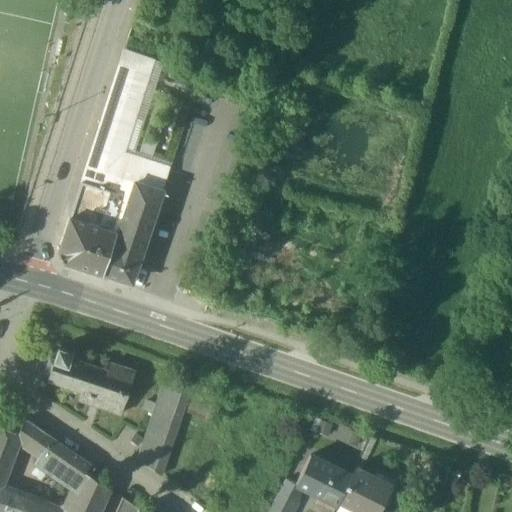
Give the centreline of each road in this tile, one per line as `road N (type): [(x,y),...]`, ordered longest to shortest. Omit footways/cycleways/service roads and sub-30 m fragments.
road 1 (secondary): [(511,449),(26,281)]
road 2 (residential): [(186,511),(33,404),(6,346),(10,311),(26,281)]
road 3 (tertiary): [(26,281),(118,0)]
